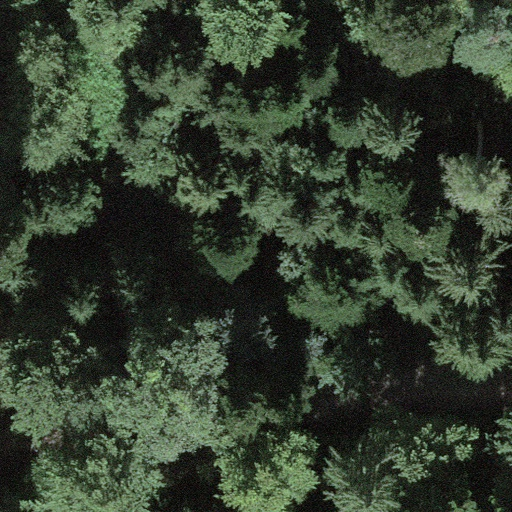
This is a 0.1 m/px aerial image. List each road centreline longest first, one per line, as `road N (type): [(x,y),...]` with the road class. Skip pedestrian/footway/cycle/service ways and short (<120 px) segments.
road 1 (track): [(0,445),(96,424),(280,405)]
road 2 (track): [(511,384),(280,405)]
